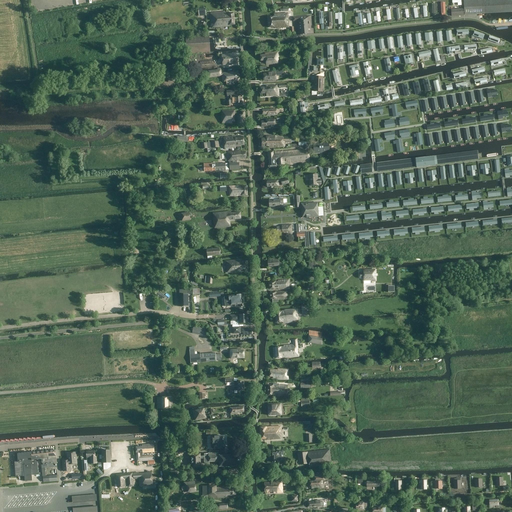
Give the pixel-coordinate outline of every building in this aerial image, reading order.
[(511,0),(463,0),(464,15),(482,14),(511,12),(511,0)] [(392,22),(390,9),(386,10),(385,10),(385,13),(386,13),(387,16),(383,17),(384,20),(387,20),(388,20),(388,22),(392,22)] [(235,25),(234,13),(224,14),(224,12),(210,13),(211,28),(225,26),(225,27),(229,27),(229,25),(235,25)] [(363,24),(361,13),(357,14),(358,17),(355,17),(356,24),(359,24),(359,25),(363,24)] [(289,27),(288,14),(274,14),(274,17),(268,17),(269,28),(275,27),(275,28),(289,27)] [(297,21),(297,26),(310,25),(310,16),(292,17),(293,21),(297,21)] [(311,34),(310,25),(297,26),(298,35),(303,35),(311,34)] [(210,52),(209,38),(209,35),(185,36),(186,53),(210,52)] [(375,49),(374,41),(367,42),(368,50),(375,49)] [(278,64),(277,52),(268,53),(265,54),(265,55),(260,55),(261,61),(265,60),(266,65),(269,65),(278,64)] [(237,64),(237,55),(235,55),(235,54),(222,55),(223,65),(237,64)] [(411,55),(404,56),(405,64),(409,64),(409,62),(412,61),(411,55)] [(358,69),(357,65),(349,67),(351,76),(355,75),(354,70),(358,69)] [(240,81),(238,71),(221,74),(220,69),(217,69),(217,70),(208,72),(209,78),(222,76),(222,82),(226,82),(226,85),(234,84),(234,82),(240,81)] [(264,81),(273,81),(276,80),(276,76),(284,76),(283,71),(274,71),(274,72),(267,72),(267,73),(263,74),(264,81)] [(181,78),(186,78),(187,80),(193,80),(192,76),(186,77),(186,76),(184,76),(184,72),(181,72),(181,78)] [(314,92),(322,92),(322,77),(314,77),(314,92)] [(277,96),(277,85),(266,86),(266,88),(261,88),(261,94),(266,94),(266,97),(277,96)] [(491,89),(486,90),(488,98),(492,97),(492,98),(497,97),(497,95),(498,95),(497,90),(491,91),(491,89)] [(226,106),(242,105),(241,95),(234,96),(234,91),(226,91),(227,96),(232,95),(233,99),(229,99),(230,101),(226,102),(226,106)] [(503,118),(509,117),(508,112),(507,112),(506,109),(502,110),(502,111),(497,112),(498,120),(503,120),(503,118)] [(235,121),(235,111),(230,111),(221,111),(221,123),(232,123),(232,121),(235,121)] [(296,130),(296,127),(301,127),(300,120),(296,120),(296,117),(298,117),(298,115),(291,115),(291,119),(291,121),(291,130),(296,130)] [(505,124),(500,124),(501,133),(506,132),(506,133),(511,132),(511,130),(511,129),(511,125),(506,125),(505,124)] [(394,132),(384,134),(385,139),(386,139),(386,141),(395,139),(394,137),(395,137),(394,132)] [(285,135),(285,136),(269,136),(269,139),(261,139),(262,147),(269,146),(269,148),(272,148),(284,147),(284,143),(291,143),(291,135),(285,135)] [(244,145),(243,137),(236,138),(234,138),(234,136),(223,137),(224,143),(225,150),(235,148),(235,147),(241,146),(241,145),(244,145)] [(379,139),(374,140),(375,152),(381,152),(381,151),(383,150),(383,147),(380,148),(380,143),(382,143),(382,139),(379,140),(379,139)] [(202,149),(207,148),(208,153),(212,152),(211,149),(210,142),(206,143),(202,144),(202,149)] [(319,143),(313,143),(314,153),(329,152),(328,142),(322,142),(322,144),(319,144),(319,143)] [(277,166),(299,163),(304,163),(309,162),(308,150),(298,151),(275,153),(275,152),(268,152),(269,157),(269,164),(268,164),(268,169),(276,168),(276,166),(277,166)] [(225,161),(227,161),(227,162),(229,161),(237,161),(238,160),(238,163),(241,162),(241,160),(240,160),(240,159),(246,158),(245,152),(240,152),(240,151),(236,151),(225,152),(225,153),(224,153),(225,161)] [(478,151),(377,163),(378,172),(479,160),(478,151)] [(212,166),(204,166),(204,172),(213,172),(213,171),(215,171),(215,172),(226,171),(225,163),(215,164),(214,163),(212,163),(212,166)] [(372,173),(371,164),(360,165),(361,174),(372,173)] [(489,164),(480,165),(481,170),(483,169),(483,175),(488,174),(488,169),(489,168),(489,164)] [(476,165),(467,166),(468,171),(470,171),(470,176),(475,176),(474,170),(476,170),(476,165)] [(436,170),(427,171),(428,176),(429,176),(430,181),(435,181),(434,175),(436,175),(436,170)] [(414,173),(405,174),(405,179),(407,179),(408,184),(413,183),(412,178),(414,178),(414,173)] [(318,186),(318,184),(322,184),(322,180),(320,180),(320,178),(317,178),(317,174),(309,175),(310,186),(318,186)] [(278,186),(278,184),(282,183),(282,185),(289,183),(288,178),(281,180),(278,181),(267,181),(267,187),(278,186)] [(374,178),(365,179),(365,184),(367,183),(368,189),(373,188),(372,183),(374,183),(374,178)] [(352,181),(343,182),(343,186),(345,186),(346,192),(351,191),(350,186),(352,185),(352,181)] [(247,195),(247,186),(234,186),(229,187),(230,196),(238,196),(247,195)] [(476,192),(471,192),(472,201),(477,200),(477,198),(482,198),(482,193),(476,193),(476,192)] [(280,207),(279,204),(283,204),(283,198),(279,198),(279,200),(269,200),(269,207),(280,207)] [(488,201),(483,202),(484,210),(488,210),(488,208),(494,207),(493,202),(488,203),(488,201)] [(318,207),(317,203),(301,204),(302,218),(318,217),(318,209),(318,207)] [(443,207),(431,208),(431,213),(434,213),(434,215),(439,214),(438,212),(444,212),(443,207)] [(408,210),(396,212),(396,217),(399,216),(399,218),(404,218),(403,216),(409,215),(408,210)] [(386,211),(381,212),(382,221),(387,220),(386,218),(392,218),(391,213),(386,213),(386,211)] [(178,221),(190,220),(189,212),(181,213),(177,214),(178,221)] [(241,219),(240,212),(231,213),(231,212),(212,213),(214,228),(230,227),(229,220),(241,219)] [(292,234),(291,225),(284,225),(283,227),(276,227),(277,234),(282,233),(282,235),(292,234)] [(389,231),(376,232),(377,237),(380,237),(380,239),(384,238),(384,236),(390,236),(389,231)] [(220,255),(219,248),(206,250),(207,256),(220,255)] [(280,266),(280,261),(286,261),(285,257),(279,257),(279,260),(273,260),(273,261),(268,262),(268,267),(280,266)] [(245,268),(245,262),(240,263),(239,260),(226,262),(227,273),(241,271),(241,268),(245,268)] [(376,281),(376,270),(364,270),(364,273),(359,273),(359,278),(364,278),(364,281),(376,281)] [(278,290),(287,289),(289,289),(289,280),(287,280),(278,281),(278,282),(269,283),(270,289),(278,289),(278,290)] [(212,290),(212,292),(212,297),(221,297),(220,292),(219,292),(218,289),(212,290)] [(287,299),(286,291),(270,293),(270,299),(272,299),(273,303),(278,302),(278,300),(287,299)] [(179,294),(179,304),(179,307),(189,306),(188,294),(179,294)] [(242,299),(241,299),(241,295),(236,295),(236,296),(229,296),(229,297),(224,297),(225,307),(232,306),(231,305),(237,305),(238,307),(243,307),(242,304),(243,303),(243,300),(242,299)] [(298,322),(297,310),(287,310),(285,310),(285,311),(275,312),(276,323),(286,322),(287,323),(298,322)] [(239,330),(239,325),(243,325),(243,323),(248,323),(247,314),(239,315),(238,315),(238,316),(231,316),(231,321),(232,321),(233,334),(239,333),(239,330)] [(308,335),(308,343),(322,346),(322,336),(322,333),(309,330),(309,334),(309,335),(308,335)] [(298,356),(296,339),(293,340),(293,345),(284,346),(284,347),(275,348),(276,358),(285,358),(298,356)] [(244,358),(244,351),(240,351),(240,349),(230,350),(230,359),(244,358)] [(212,353),(198,354),(197,354),(195,355),(195,352),(190,352),(190,355),(190,363),(216,361),(215,355),(215,354),(215,353),(212,353)] [(284,380),(288,379),(288,369),(284,369),(277,369),(277,370),(270,370),(270,376),(273,377),(273,378),(275,378),(277,379),(284,380)] [(238,386),(234,386),(234,379),(225,379),(225,383),(230,383),(230,386),(232,386),(232,389),(238,389),(238,391),(244,391),(244,382),(238,382),(238,386)] [(274,394),(286,394),(286,385),(279,385),(279,384),(273,384),(273,385),(268,385),(268,396),(274,396),(274,394)] [(171,397),(157,397),(157,409),(171,409),(171,397)] [(280,415),(280,410),(279,410),(279,405),(268,406),(269,414),(269,415),(270,415),(280,415)] [(205,419),(204,409),(193,411),(195,421),(205,419)] [(305,425),(309,425),(304,429),(305,430),(309,430),(313,426),(313,425),(314,425),(314,424),(310,424),(310,422),(302,422),(305,425)] [(282,439),(281,427),(272,427),(266,427),(260,427),(260,439),(267,439),(267,440),(282,439)] [(225,448),(224,436),(211,437),(211,449),(225,448)] [(145,445),(142,445),(142,447),(136,447),(136,461),(137,461),(148,460),(148,465),(155,464),(155,460),(154,444),(146,445),(145,445)] [(329,449),(307,452),(298,453),(299,462),(296,462),(296,465),(299,465),(309,464),(322,462),(323,466),(331,465),(329,449)] [(56,464),(55,450),(41,451),(37,452),(38,460),(41,459),(41,462),(43,465),(41,465),(41,469),(45,468),(57,467),(56,464)] [(110,450),(101,451),(102,463),(103,463),(104,470),(107,470),(111,467),(111,459),(110,459),(110,450)] [(95,457),(95,451),(86,452),(86,458),(87,458),(87,460),(88,461),(90,461),(90,459),(90,458),(91,457),(91,462),(97,462),(97,457),(95,457)] [(283,462),(283,461),(287,461),(286,458),(283,457),(283,451),(277,451),(277,452),(272,452),(273,462),(283,462)] [(32,460),(38,460),(37,452),(24,453),(14,454),(16,477),(24,476),(25,481),(32,481),(32,475),(38,475),(37,462),(32,462),(32,460)] [(76,464),(75,453),(67,453),(68,460),(62,461),(63,471),(70,471),(69,464),(76,464)] [(200,454),(191,454),(191,468),(200,467),(200,459),(204,459),(204,464),(209,464),(209,462),(218,462),(219,462),(219,467),(240,466),(240,460),(240,455),(219,455),(219,456),(218,456),(218,453),(204,453),(204,456),(200,456),(200,454)] [(42,476),(43,476),(43,482),(54,482),(53,475),(46,476),(45,468),(41,469),(42,476)] [(140,487),(142,486),(143,490),(156,488),(155,481),(152,481),(151,472),(139,474),(139,473),(132,473),(116,475),(116,482),(118,481),(118,487),(125,487),(124,479),(127,478),(128,486),(133,486),(132,479),(139,478),(140,487)] [(325,481),(324,476),(314,477),(314,481),(310,481),(310,486),(311,486),(311,489),(323,488),(322,481),(325,481)] [(282,493),(282,480),(273,481),(273,483),(264,483),(265,492),(273,492),(273,493),(282,493)] [(185,493),(196,492),(195,481),(183,482),(185,493)] [(212,486),(202,486),(202,498),(216,498),(226,497),(225,495),(236,495),(235,489),(230,489),(230,487),(217,488),(216,488),(216,486),(212,486)]
